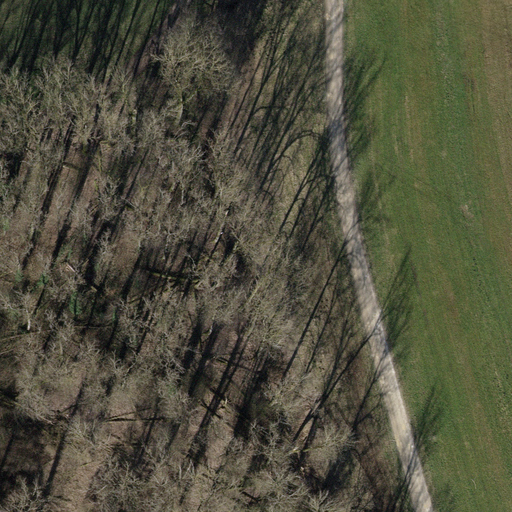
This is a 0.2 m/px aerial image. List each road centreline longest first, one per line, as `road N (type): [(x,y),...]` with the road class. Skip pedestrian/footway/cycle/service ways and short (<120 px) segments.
road 1 (track): [(437,511),(373,307),(343,145),(335,0)]
road 2 (track): [(0,137),(113,97),(187,0)]
